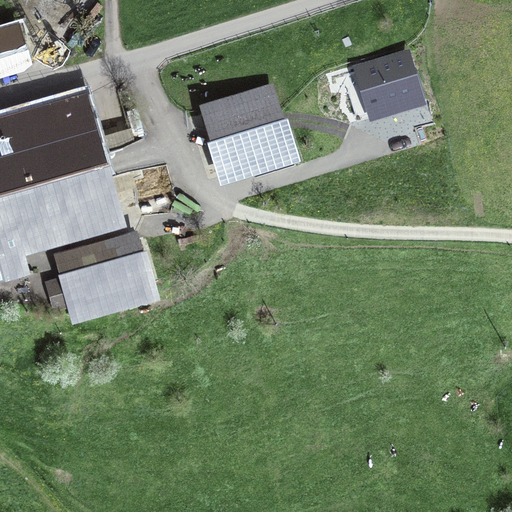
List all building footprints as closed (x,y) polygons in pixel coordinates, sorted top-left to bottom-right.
[(0,69),(29,62),(19,29),(0,34),(0,69)] [(405,56),(360,69),(366,90),(379,86),(385,105),(417,95),(405,56)] [(273,90),(205,110),(224,175),(292,155),(273,90)] [(85,100),(0,123),(0,277),(25,270),(14,233),(76,215),(79,225),(118,213),(108,179),(130,173),(123,149),(101,155),(85,100)] [(61,260),(77,318),(153,297),(137,238),(61,260)]
